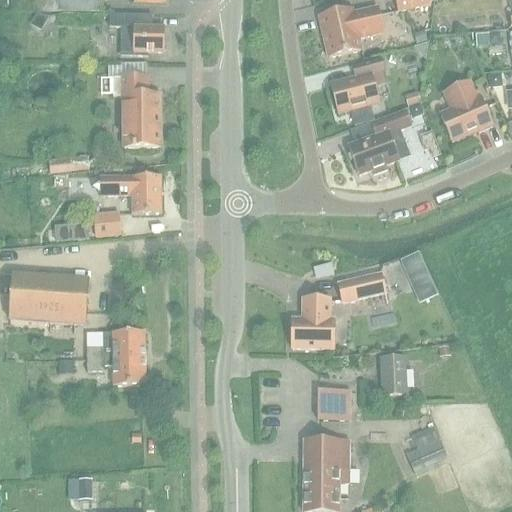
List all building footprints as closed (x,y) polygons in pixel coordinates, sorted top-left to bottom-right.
[(34,0),(34,10),(98,12),(98,0),(133,0),(134,2),(165,3),(164,0),(34,0)] [(395,0),(398,12),(428,5),(426,0),(395,0)] [(319,18),(328,59),(361,51),(358,40),(383,34),(377,9),(353,14),(352,10),(319,18)] [(48,17),(37,11),(29,24),(40,30),(48,17)] [(122,28),(121,55),(148,56),(148,52),(164,52),(164,27),(151,27),(152,16),(110,14),(110,27),(122,28)] [(425,35),(416,37),(418,47),(428,45),(425,35)] [(500,36),(476,37),(477,49),(500,48),(500,36)] [(429,48),(416,51),(427,63),(429,48)] [(381,60),(352,68),(355,79),(330,86),(338,115),(378,104),(371,76),(384,72),(381,60)] [(147,97),(147,79),(112,79),(113,99),(123,98),(124,149),(160,149),(159,97),(147,97)] [(477,99),(469,83),(443,94),(450,111),(439,115),(452,144),(478,133),(478,134),(492,127),(479,98),(477,99)] [(375,137),(348,147),(359,177),(372,172),(373,176),(387,171),(385,167),(398,162),(389,136),(410,128),(405,112),(371,125),(375,137)] [(49,175),(88,172),(87,158),(48,162),(49,175)] [(160,214),(160,177),(108,177),(108,192),(132,192),(132,214),(160,214)] [(96,238),(120,236),(118,214),(94,216),(96,238)] [(88,227),(56,230),(57,245),(89,243),(88,227)] [(419,251),(401,259),(419,301),(437,293),(419,251)] [(84,326),(87,280),(12,275),(9,321),(84,326)] [(338,285),(342,305),(385,295),(380,275),(338,285)] [(330,321),(330,301),(302,300),(302,320),(292,320),(291,350),(333,351),(334,321),(330,321)] [(86,361),(144,360),(144,333),(112,334),(112,354),(104,354),(103,350),(86,350),(86,361)] [(381,361),(383,397),(405,396),(403,359),(381,361)] [(113,388),(145,387),(144,360),(86,361),(86,373),(104,373),(104,367),(112,367),(113,388)] [(348,414),(349,397),(332,396),(331,414),(348,414)] [(302,511),(338,511),(339,485),(349,485),(349,443),(304,442),(302,511)] [(79,481),(79,501),(91,501),(91,481),(79,481)]
